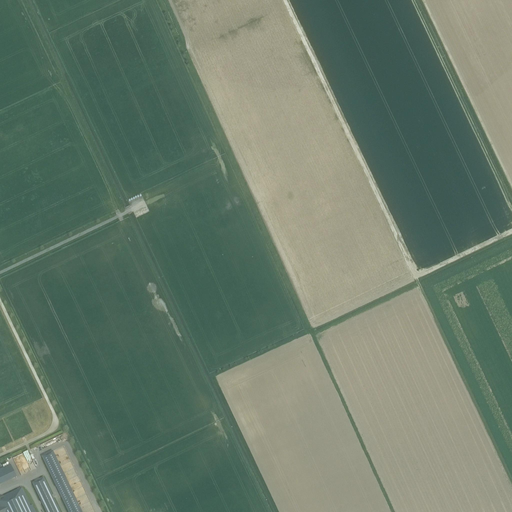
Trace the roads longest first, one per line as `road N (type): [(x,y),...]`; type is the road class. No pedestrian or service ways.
road 1 (track): [(511,480),(284,0)]
road 2 (track): [(24,0),(124,213)]
